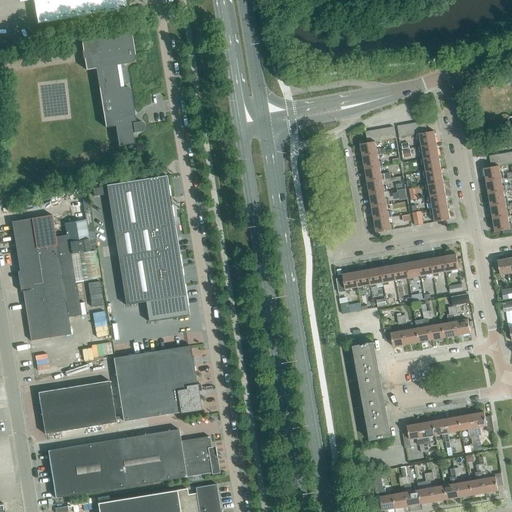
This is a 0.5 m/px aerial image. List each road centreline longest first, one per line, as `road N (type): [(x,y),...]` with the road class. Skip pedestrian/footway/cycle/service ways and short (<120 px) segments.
road 1 (unclassified): [(240,511),(157,0)]
road 2 (primary): [(326,511),(264,124)]
road 3 (primary): [(240,129),(302,511)]
road 4 (residential): [(496,346),(397,361),(404,404),(492,391),(509,380)]
road 5 (unclassified): [(33,511),(0,299)]
road 6 (tertiary): [(264,124),(448,76)]
road 7 (residential): [(473,229),(448,76)]
road 8 (residential): [(334,254),(473,229)]
road 9 (primary): [(220,0),(240,129)]
road 10 (primary): [(264,124),(244,0)]
